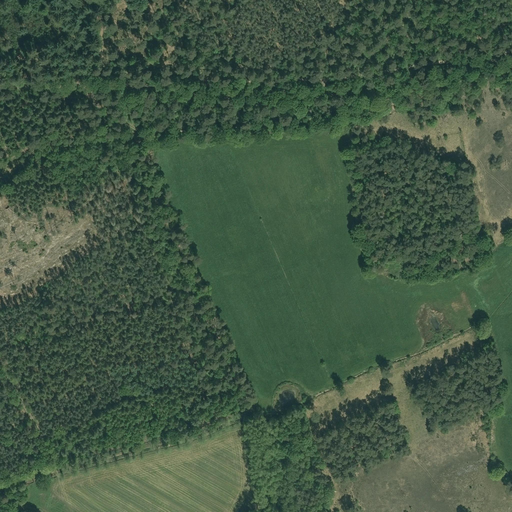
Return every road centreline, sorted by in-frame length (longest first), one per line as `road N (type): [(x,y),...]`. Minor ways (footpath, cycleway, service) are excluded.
road 1 (track): [(103,85),(290,80),(511,48)]
road 2 (track): [(251,409),(166,217),(144,133),(94,102),(88,85)]
road 3 (track): [(251,409),(197,433),(0,486)]
road 4 (track): [(62,468),(0,365)]
